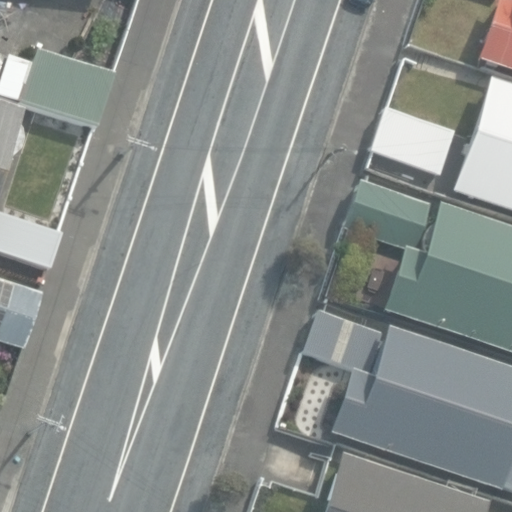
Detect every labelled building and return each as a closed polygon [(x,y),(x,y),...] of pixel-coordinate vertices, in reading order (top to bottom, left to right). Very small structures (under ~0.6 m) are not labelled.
[(511,2),(504,0),(493,0),(473,62),(511,75),(511,2)] [(0,99),(94,129),(111,76),(32,51),(28,64),(0,54),(0,99)] [(511,90),(486,82),(449,195),(511,215),(511,90)] [(0,172),(20,112),(0,105),(0,172)] [(366,154),(439,178),(453,133),(381,109),(366,154)] [(511,232),(435,207),(435,208),(355,181),(339,229),(400,249),(378,313),(511,357),(511,232)] [(0,254),(47,272),(60,237),(0,214),(0,254)] [(0,334),(15,339),(32,283),(0,273),(0,334)] [(301,356),(366,378),(380,335),(315,314),(301,356)] [(497,488),(511,493),(511,446),(511,443),(511,373),(381,330),(365,379),(345,373),(325,435),(496,491),(497,488)] [(482,511),(485,505),(337,455),(317,511),(482,511)]
